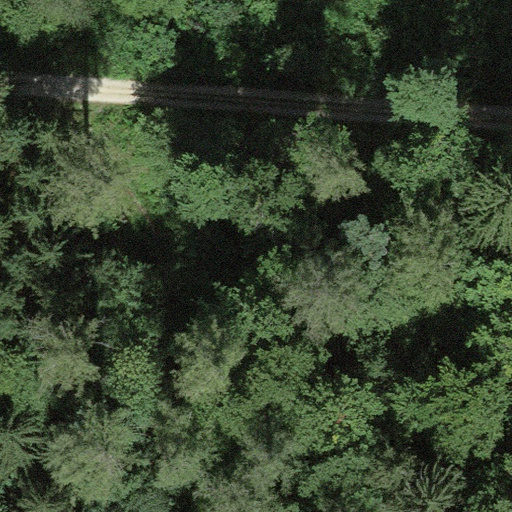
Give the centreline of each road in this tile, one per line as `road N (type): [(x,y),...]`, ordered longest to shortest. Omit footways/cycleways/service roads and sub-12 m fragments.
road 1 (track): [(511,122),(0,85)]
road 2 (track): [(259,511),(165,212),(68,90)]
